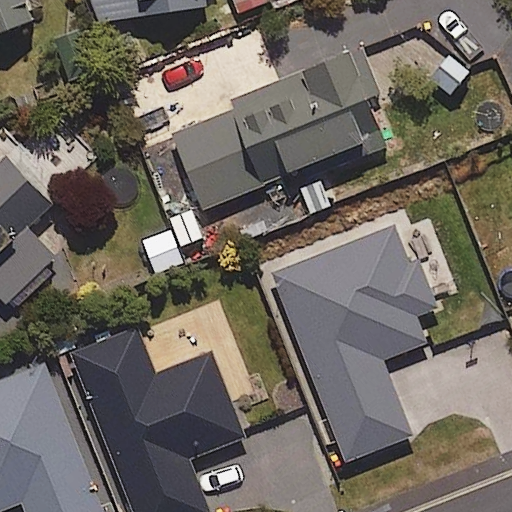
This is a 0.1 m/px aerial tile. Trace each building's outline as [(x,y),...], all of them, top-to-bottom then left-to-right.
[(0,0),(0,33),(39,18),(32,0),(0,0)] [(94,0),(97,21),(186,8),(206,5),(204,0),(94,0)] [(229,0),(234,12),(265,0),(229,0)] [(473,63),(449,46),(425,80),(449,96),(473,63)] [(174,135),(206,209),(389,131),(376,100),(354,48),(234,99),(238,108),(174,135)] [(68,193),(8,138),(0,146),(0,292),(24,314),(75,257),(39,225),(68,193)] [(419,316),(440,307),(421,258),(411,262),(397,225),(272,273),(345,463),(416,435),(386,358),(429,342),(419,316)] [(213,511),(192,459),(248,436),(214,352),(158,375),(139,327),(68,357),(131,511),(213,511)] [(105,511),(47,363),(0,381),(0,511),(26,502),(29,511),(105,511)]
